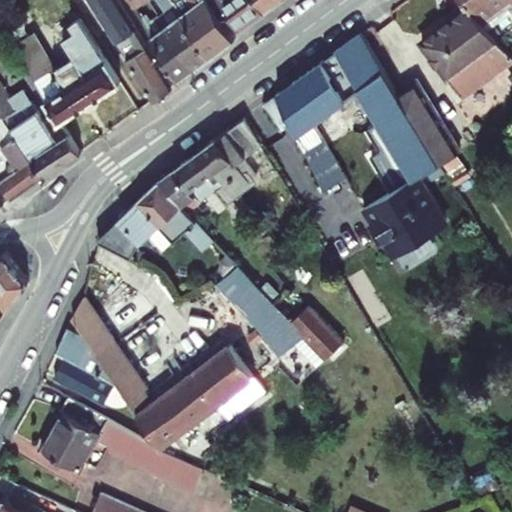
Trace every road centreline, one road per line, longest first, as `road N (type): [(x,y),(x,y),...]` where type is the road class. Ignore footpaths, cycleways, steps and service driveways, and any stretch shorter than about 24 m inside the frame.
road 1 (secondary): [(112,170),(347,0)]
road 2 (secondary): [(40,299),(112,170)]
